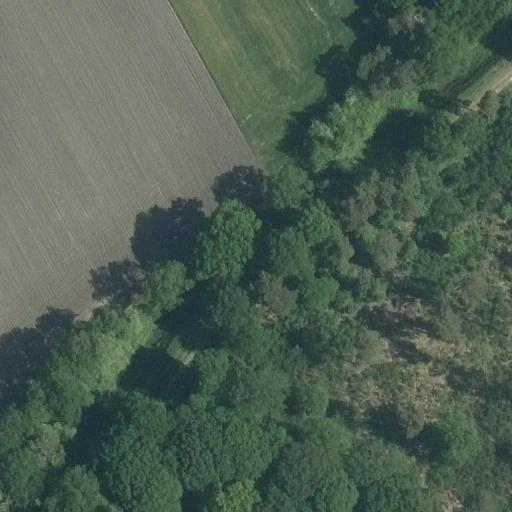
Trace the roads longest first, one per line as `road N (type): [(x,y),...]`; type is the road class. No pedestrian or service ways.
road 1 (track): [(73,511),(195,336),(511,67)]
road 2 (track): [(254,511),(119,457)]
